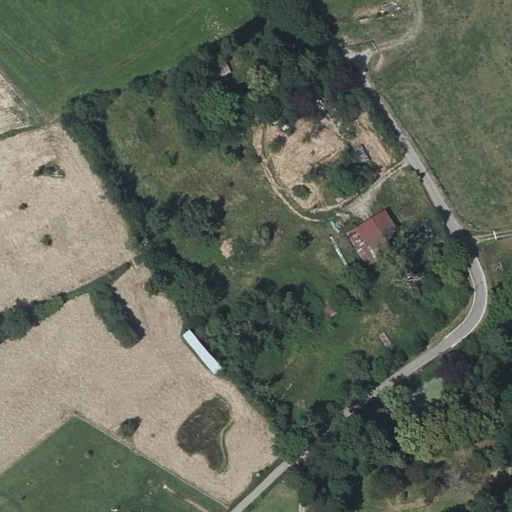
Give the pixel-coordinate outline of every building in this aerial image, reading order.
[(511,184),(418,43),(378,69),(476,216),(511,191),(511,184)] [(257,50),(247,60),(281,99),(291,90),(291,89),(291,88),(257,50)] [(223,57),(207,64),(214,79),(230,72),(223,57)] [(198,82),(179,90),(184,98),(199,92),(200,91),(201,89),(198,82)] [(385,210),(346,230),(362,261),(369,257),(365,249),(397,233),(385,210)] [(329,304),(322,309),(328,318),(336,312),(329,304)] [(206,367),(181,339),(171,349),(206,388),(220,376),(209,363),(206,367)]
